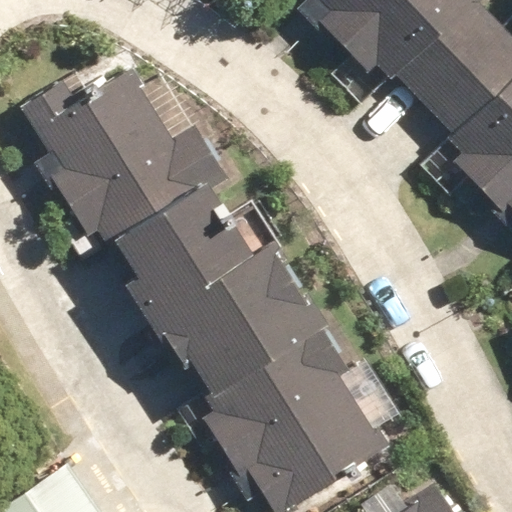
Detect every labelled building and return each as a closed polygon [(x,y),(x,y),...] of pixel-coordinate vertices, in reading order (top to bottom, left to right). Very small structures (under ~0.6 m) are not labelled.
[(309,0),(324,14),(315,23),(366,76),(376,67),(391,82),(397,76),(426,108),(502,29),(480,7),(487,0),(309,0)] [(511,40),(502,31),(426,109),(454,140),(448,144),(461,157),(454,163),(500,214),(509,207),(511,210),(511,40)] [(175,138),(132,70),(72,103),(61,84),(16,108),(55,174),(47,180),(86,240),(97,232),(110,253),(208,194),(225,184),(188,129),(175,138)] [(249,257),(208,194),(110,253),(131,288),(126,291),(181,374),(185,372),(207,405),(321,334),(326,331),(269,244),(249,257)] [(269,511),(295,511),(389,451),(344,380),(349,377),(321,334),(207,405),(214,415),(203,422),(241,482),(247,478),(269,511)] [(0,508),(0,511),(101,511),(68,463),(0,508)] [(448,511),(429,487),(392,511),(448,511)]
